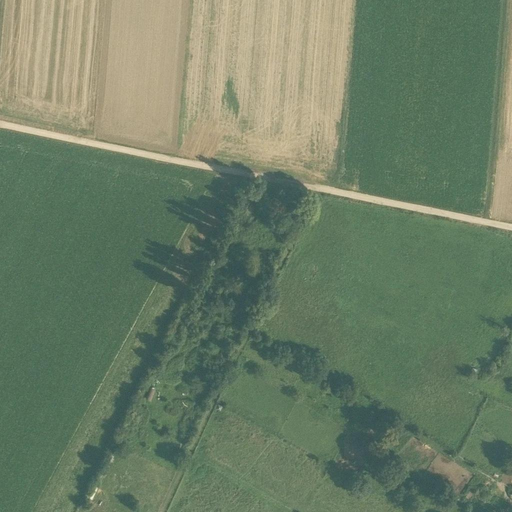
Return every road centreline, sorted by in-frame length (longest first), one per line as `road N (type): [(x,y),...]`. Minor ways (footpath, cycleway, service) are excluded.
road 1 (track): [(315,188),(0,125)]
road 2 (track): [(505,0),(487,222)]
road 3 (track): [(315,188),(511,227)]
